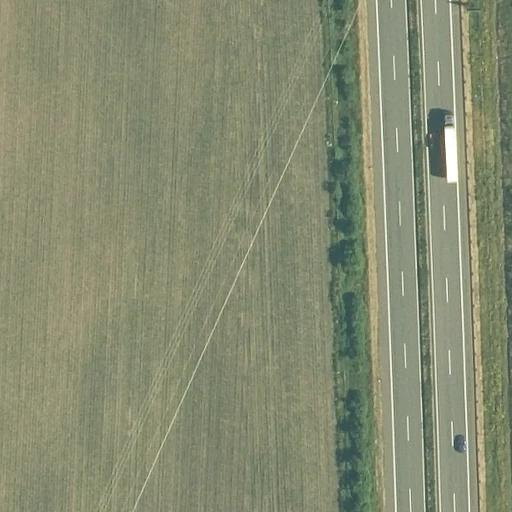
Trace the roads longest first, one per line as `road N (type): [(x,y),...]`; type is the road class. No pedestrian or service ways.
road 1 (motorway): [(391,0),(411,511)]
road 2 (motorway): [(455,511),(437,0)]
